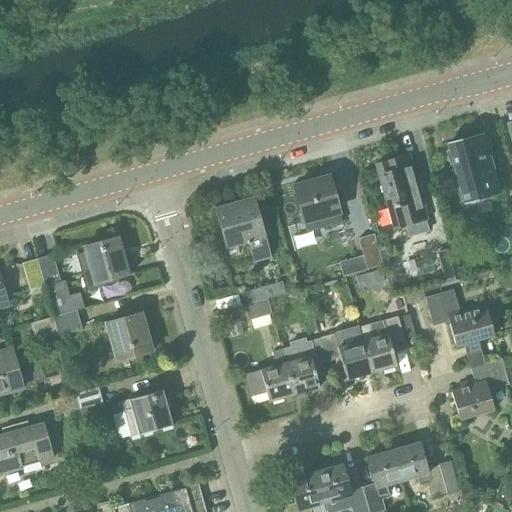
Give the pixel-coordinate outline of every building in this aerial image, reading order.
[(466,202),(500,192),(483,134),(450,143),(466,202)] [(410,156),(376,166),(394,229),(405,226),(408,237),(429,231),(425,220),(428,219),(410,156)] [(309,233),(342,223),(330,178),(296,188),(309,233)] [(226,265),(254,258),(255,262),(271,258),(254,198),(216,208),(227,247),(221,248),(226,265)] [(368,269),(383,265),(374,235),(360,239),(368,269)] [(84,271),(88,286),(130,275),(119,236),(82,247),(89,269),(84,271)] [(448,281),(464,276),(456,248),(440,253),(448,281)] [(53,255),(37,259),(45,286),(60,282),(53,255)] [(45,286),(37,259),(22,263),(29,290),(45,286)] [(384,282),(381,270),(372,273),(375,284),(384,282)] [(245,304),(267,298),(275,295),(272,284),(242,292),(245,304)] [(484,364),(477,340),(494,336),(486,307),(460,314),(454,290),(425,298),(433,326),(449,321),(455,346),(464,344),(470,368),(484,364)] [(272,314),(267,298),(245,304),(250,320),(272,314)] [(77,311),(53,317),(59,336),(82,330),(77,311)] [(117,361),(151,352),(141,313),(106,323),(117,361)] [(36,343),(59,336),(53,317),(30,324),(36,343)] [(359,327),(371,373),(396,366),(390,343),(405,339),(398,317),(359,327)] [(411,318),(403,320),(408,338),(416,336),(411,318)] [(228,323),(232,337),(243,334),(239,320),(228,323)] [(334,334),(320,338),(320,339),(326,361),(329,372),(343,368),(346,380),(371,373),(359,327),(358,326),(333,333),(334,334)] [(291,348),(282,350),(295,394),(320,387),(317,377),(326,374),(322,362),(326,361),(320,339),(307,343),(305,339),(290,343),(291,348)] [(0,394),(22,388),(12,350),(0,352),(0,394)] [(275,365),(243,374),(250,397),(266,392),(269,402),(295,394),(282,350),(272,352),(275,365)] [(484,364),(470,368),(473,380),(459,384),(461,389),(451,391),(459,420),(494,411),(488,390),(508,385),(501,359),(484,364)] [(98,387),(75,394),(79,409),(103,403),(98,387)] [(130,438),(172,426),(162,390),(120,402),(130,438)] [(55,416),(79,409),(75,394),(51,401),(55,416)] [(0,474),(54,459),(51,451),(44,424),(0,436),(0,474)] [(393,450),(402,481),(417,477),(420,489),(428,487),(431,497),(447,492),(439,466),(427,469),(419,442),(393,450)] [(363,487),(369,511),(378,511),(385,510),(382,500),(390,497),(387,486),(402,481),(393,450),(367,457),(375,484),(363,487)] [(369,511),(363,487),(350,491),(343,464),(341,465),(340,461),(318,467),(319,471),(316,471),(325,503),(323,504),(325,511),(338,511),(352,508),(352,511),(369,511)] [(323,504),(325,503),(316,471),(306,474),(305,471),(291,475),(292,478),(290,479),(297,504),(287,507),(288,511),(309,511),(309,508),(310,507),(323,504)] [(174,491),(178,503),(201,496),(198,484),(174,491)] [(180,511),(178,503),(174,491),(158,495),(159,497),(145,501),(144,499),(128,503),(130,511),(180,511)] [(178,503),(180,511),(187,511),(205,507),(201,496),(178,503)] [(463,511),(468,500),(460,497),(457,506),(454,505),(451,511),(463,511)] [(130,511),(128,503),(112,508),(110,501),(96,505),(98,511),(130,511)]
